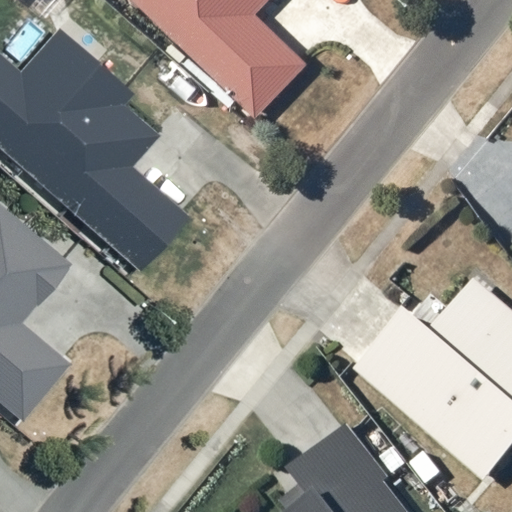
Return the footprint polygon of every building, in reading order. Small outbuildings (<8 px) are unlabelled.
[(10,0),(25,12),(33,0),(10,0)] [(136,0),(259,117),(309,63),(258,13),(271,0),(136,0)] [(0,150),(137,268),(185,214),(131,167),(157,135),(120,104),(130,93),(54,28),(16,72),(0,56),(0,150)] [(0,404),(19,420),(69,360),(22,322),(68,264),(0,205),(0,404)] [(409,312),(356,371),(488,483),(511,453),(511,309),(479,281),(434,333),(409,312)] [(411,511),(346,429),(292,470),(312,498),(294,511),(411,511)]
